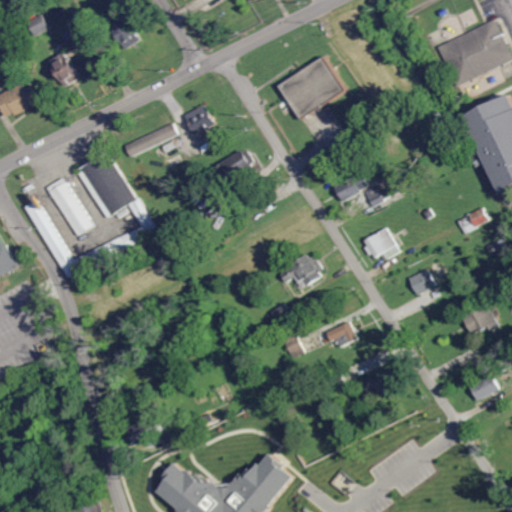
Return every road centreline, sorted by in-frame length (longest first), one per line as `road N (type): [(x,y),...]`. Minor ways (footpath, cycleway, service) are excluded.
road 1 (residential): [(225,56),(511,501)]
road 2 (residential): [(0,168),(337,0)]
road 3 (residential): [(0,188),(66,292),(125,511)]
